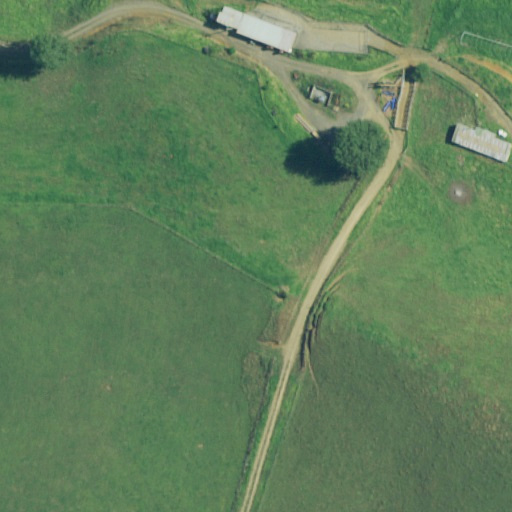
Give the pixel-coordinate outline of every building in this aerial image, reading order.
[(230,5),(223,20),(243,29),(242,32),(292,53),(300,34),(230,5)] [(511,43),(469,30),(464,45),(511,59),(511,43)] [(433,74),(423,75),(424,88),(434,87),(433,74)] [(400,79),(385,79),(384,87),(400,87),(400,79)] [(479,128),(464,122),(457,140),(506,161),(511,147),(511,141),(499,137),(500,134),(480,126),(479,128)]
